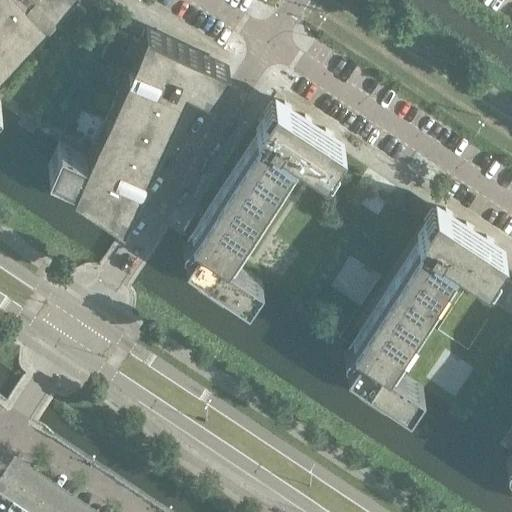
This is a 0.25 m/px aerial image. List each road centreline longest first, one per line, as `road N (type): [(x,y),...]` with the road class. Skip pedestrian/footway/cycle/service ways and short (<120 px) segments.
road 1 (secondary): [(380,511),(87,317)]
road 2 (residential): [(87,317),(273,43)]
road 3 (secondary): [(68,346),(317,511)]
road 4 (residential): [(511,203),(273,43)]
road 5 (residential): [(135,511),(12,428)]
